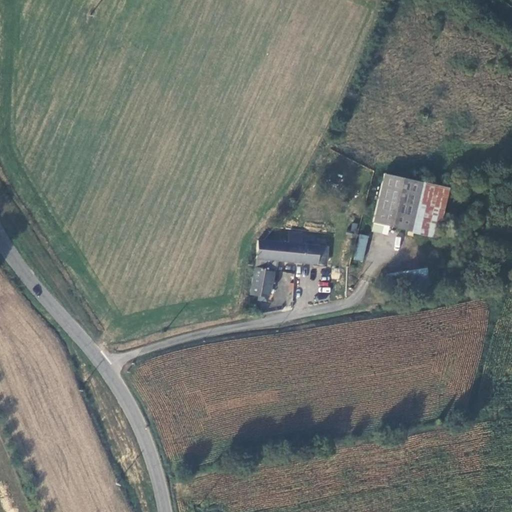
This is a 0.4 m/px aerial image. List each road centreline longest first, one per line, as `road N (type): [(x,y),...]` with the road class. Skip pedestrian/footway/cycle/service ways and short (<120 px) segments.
road 1 (unclassified): [(375,253),(351,301),(163,344),(105,367)]
road 2 (secondary): [(0,239),(105,367)]
road 3 (secondary): [(105,367),(138,423),(164,511)]
